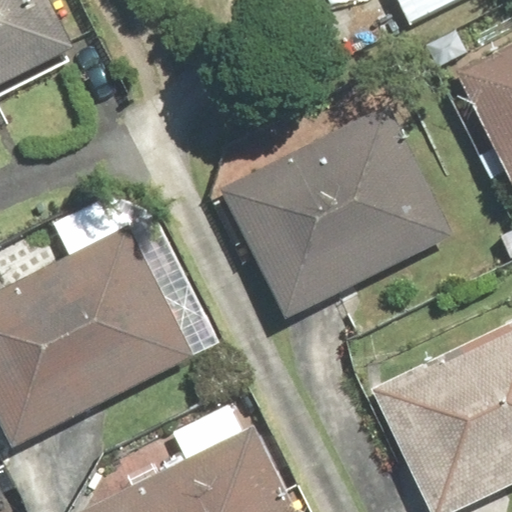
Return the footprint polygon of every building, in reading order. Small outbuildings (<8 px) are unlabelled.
[(62,0),(0,0),(0,127),(16,120),(7,103),(92,60),(62,0)] [(400,0),(414,27),(468,0),(400,0)] [(511,52),(466,75),(511,171),(511,52)] [(393,113),(228,194),(293,327),(458,246),(393,113)] [(0,415),(19,454),(205,360),(142,234),(51,279),(30,237),(0,251),(0,415)] [(511,333),(379,394),(432,511),(473,511),(511,494),(511,333)] [(97,511),(302,511),(263,432),(251,438),(237,408),(181,435),(195,464),(97,511)] [(0,511),(2,511),(14,507),(0,477),(0,511)]
